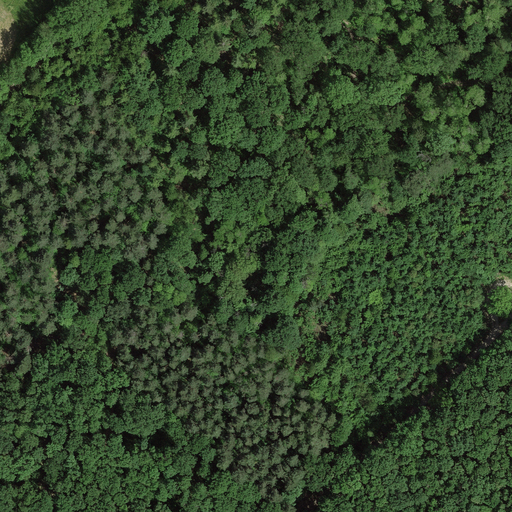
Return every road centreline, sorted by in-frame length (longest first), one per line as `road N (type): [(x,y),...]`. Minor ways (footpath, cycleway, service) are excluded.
road 1 (track): [(394,429),(501,320)]
road 2 (track): [(100,0),(0,104)]
road 3 (track): [(394,429),(304,511)]
